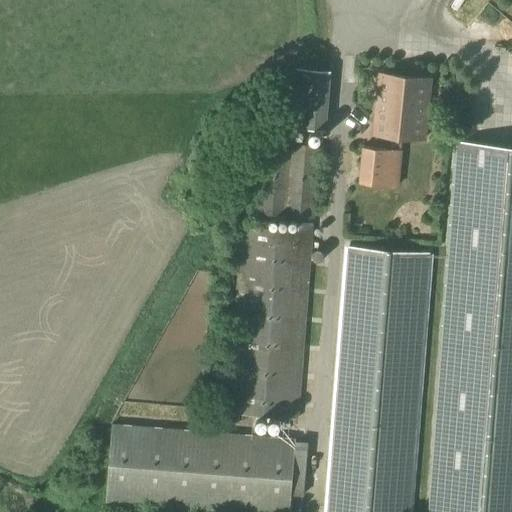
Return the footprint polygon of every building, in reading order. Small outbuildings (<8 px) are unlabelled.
[(372,134),(374,134),(401,137),(423,139),(428,78),(378,73),(372,134)] [(214,175),(249,116),(221,99),(186,159),(214,175)] [(400,149),(401,137),(374,134),(373,147),(362,146),(358,182),(397,186),(400,149)] [(314,219),(320,146),(262,141),(256,215),(314,219)] [(511,511),(511,145),(457,141),(427,511),(511,511)] [(298,420),(312,231),(239,226),(225,414),(298,420)] [(409,511),(427,253),(347,247),(328,511),(409,511)] [(213,511),(288,511),(294,438),(111,424),(104,503),(213,511)]
